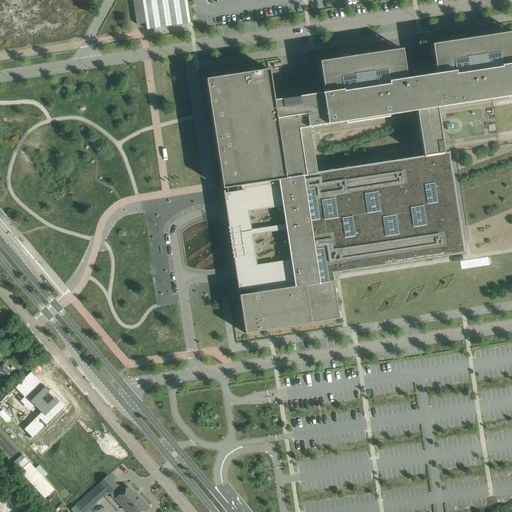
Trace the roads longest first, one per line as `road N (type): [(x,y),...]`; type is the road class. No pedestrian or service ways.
road 1 (unclassified): [(0,77),(502,0)]
road 2 (unclassified): [(424,339),(222,370)]
road 3 (tertiary): [(129,393),(0,238)]
road 4 (tertiary): [(0,258),(120,400)]
